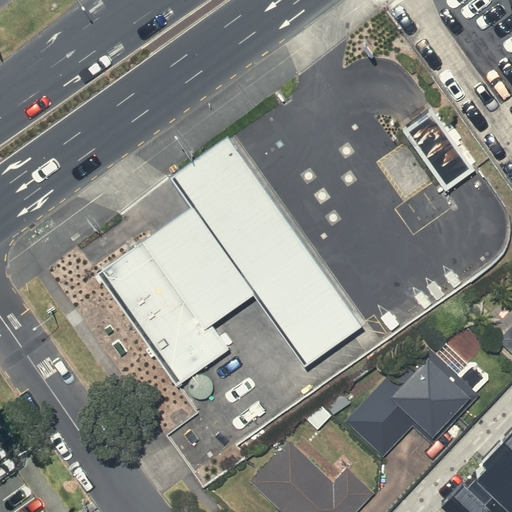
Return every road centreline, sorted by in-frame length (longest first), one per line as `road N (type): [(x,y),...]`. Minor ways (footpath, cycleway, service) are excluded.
road 1 (primary): [(287,0),(0,203)]
road 2 (residential): [(0,319),(140,511)]
road 3 (primary): [(0,118),(176,0)]
road 4 (motorway): [(0,110),(110,0)]
